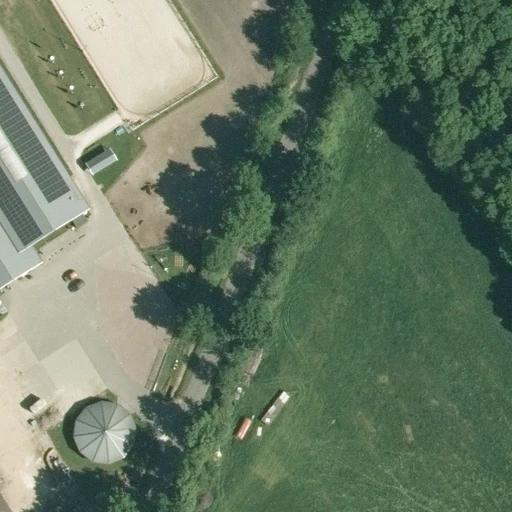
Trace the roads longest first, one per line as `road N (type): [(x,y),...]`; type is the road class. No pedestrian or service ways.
road 1 (unclassified): [(150,511),(350,0)]
road 2 (unclassified): [(511,178),(369,0)]
